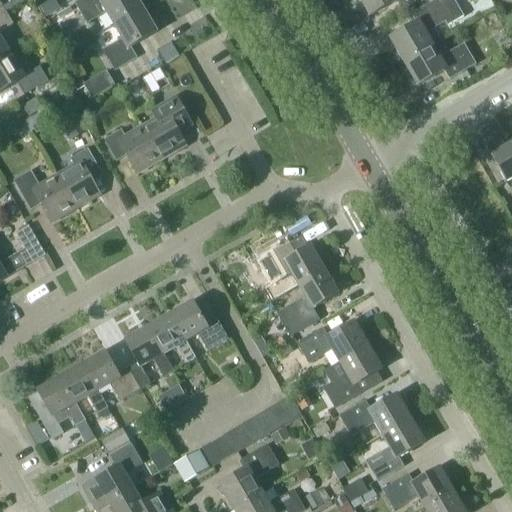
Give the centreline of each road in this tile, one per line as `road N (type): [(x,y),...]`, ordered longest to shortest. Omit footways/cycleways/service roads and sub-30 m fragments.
road 1 (residential): [(506,511),(321,194)]
road 2 (residential): [(0,346),(273,190),(321,194)]
road 3 (tertiary): [(511,412),(369,166)]
road 4 (residential): [(511,321),(408,142)]
road 5 (tertiary): [(369,166),(250,0)]
road 6 (residential): [(408,142),(309,0)]
road 7 (residential): [(408,142),(511,81)]
